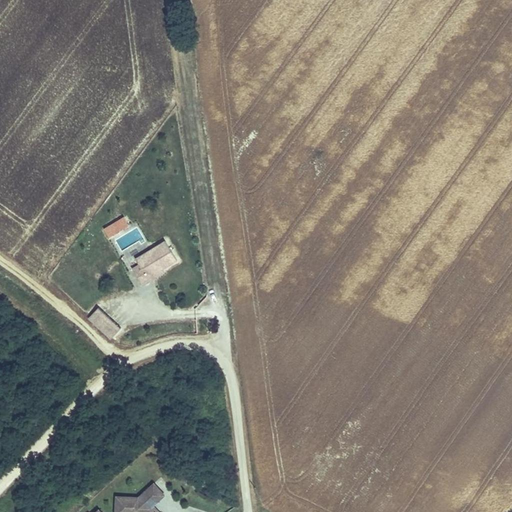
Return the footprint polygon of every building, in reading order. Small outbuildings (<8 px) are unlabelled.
[(109,238),(130,226),(124,216),(103,228),(109,238)] [(163,269),(178,260),(167,240),(136,258),(140,264),(133,268),(142,284),(150,280),(148,277),(163,269)] [(163,269),(148,277),(150,280),(164,272),(163,269)] [(110,336),(120,326),(98,305),(89,315),(110,336)] [(201,332),(213,332),(212,318),(201,319),(201,332)] [(117,485),(118,505),(132,504),(137,500),(142,506),(138,510),(139,511),(164,511),(165,509),(151,495),(165,481),(154,470),(139,484),(117,485)] [(87,511),(99,511),(106,505),(101,499),(87,511)]
